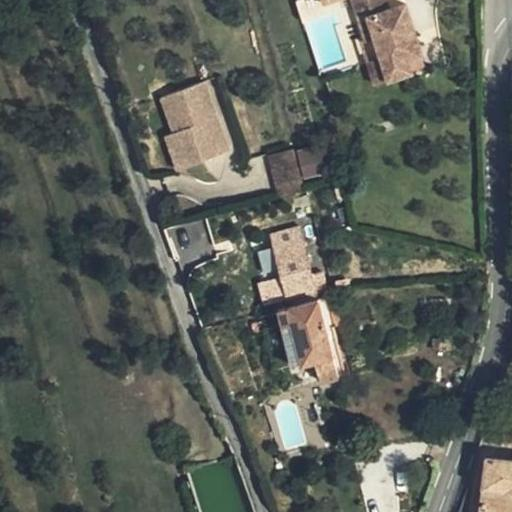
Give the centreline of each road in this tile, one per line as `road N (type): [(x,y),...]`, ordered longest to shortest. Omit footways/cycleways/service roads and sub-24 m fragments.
road 1 (residential): [(265,511),(240,435),(192,334),(76,0)]
road 2 (secondary): [(437,511),(498,343),(499,88),(511,38)]
